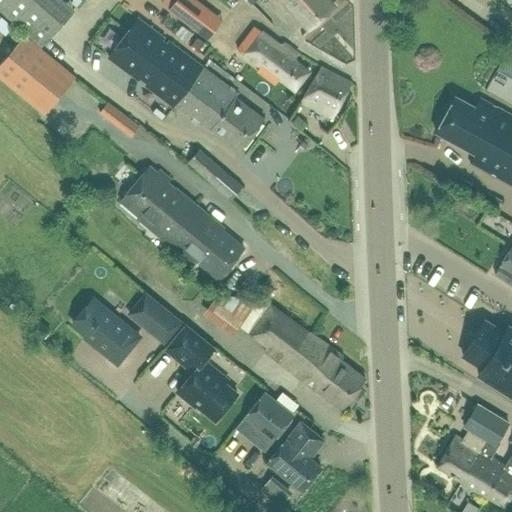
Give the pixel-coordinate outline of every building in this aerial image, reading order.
[(162,0),(161,3),(168,8),(167,9),(186,24),(202,3),(197,0),(162,0)] [(279,0),(308,31),(335,7),(328,0),(279,0)] [(14,27),(0,14),(0,31),(5,36),(14,27)] [(145,85),(173,106),(201,66),(167,41),(166,43),(162,41),(164,38),(138,18),(108,57),(138,79),(140,76),(147,82),(145,85)] [(262,35),(253,28),(239,47),(247,53),(253,59),(260,65),(256,71),(274,85),(278,80),(294,90),(308,71),(294,61),(298,54),(285,45),(279,49),(262,35)] [(0,63),(0,79),(43,116),(66,88),(75,77),(24,34),(0,63)] [(191,45),(197,50),(203,42),(197,37),(191,45)] [(511,59),(504,56),(497,70),(511,78),(511,59)] [(239,151),(263,119),(235,98),(237,94),(201,66),(173,106),(208,133),(210,129),(239,151)] [(331,117),(349,83),(321,68),(303,102),(331,117)] [(71,83),(65,98),(78,103),(84,88),(71,83)] [(475,107),(454,96),(434,132),(474,154),(470,163),(511,186),(511,184),(511,116),(479,99),(475,107)] [(138,126),(106,101),(98,113),(130,137),(138,126)] [(230,200),(242,187),(199,149),(187,163),(219,190),(230,200)] [(167,199),(159,192),(167,181),(148,165),(117,203),(193,265),(196,261),(217,278),(243,248),(176,192),(167,199)] [(511,245),(511,246),(511,245),(494,274),(504,280),(504,281),(511,285),(511,245)] [(127,315),(164,345),(183,322),(146,292),(127,315)] [(123,356),(138,337),(91,299),(71,324),(94,342),(92,344),(106,356),(113,348),(123,356)] [(264,352),(291,372),(316,339),(309,334),(308,336),(268,306),(252,301),(236,324),(248,333),(244,337),(254,344),(258,342),(266,348),(264,352)] [(32,318),(26,325),(45,341),(51,334),(32,318)] [(503,333),(484,320),(462,355),(481,367),(477,374),(511,396),(511,328),(508,326),(503,333)] [(214,424),(235,397),(222,386),(225,383),(200,363),(210,351),(182,328),(162,352),(188,373),(185,377),(185,383),(175,395),(193,410),(195,408),(214,424)] [(340,360),(342,356),(316,339),(291,372),(341,409),(364,378),(340,360)] [(245,416),(272,438),(290,415),(264,394),(245,416)] [(462,481),(486,440),(477,434),(489,412),(477,405),(464,426),(474,432),(468,443),(456,435),(437,465),(462,481)] [(505,465),(504,464),(491,457),(498,446),(495,445),(508,424),(489,412),(477,434),(486,440),(462,481),(487,496),(505,465)] [(302,490),(320,468),(309,459),(323,441),(299,422),(267,462),(302,490)] [(511,451),(504,464),(505,465),(487,496),(503,506),(511,491),(511,451)] [(111,475),(96,491),(116,508),(131,492),(111,475)]
